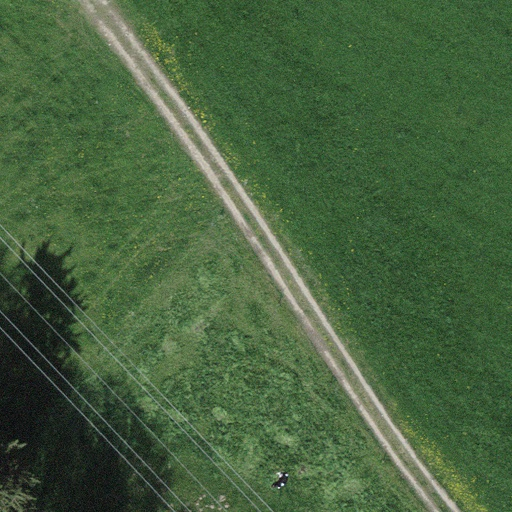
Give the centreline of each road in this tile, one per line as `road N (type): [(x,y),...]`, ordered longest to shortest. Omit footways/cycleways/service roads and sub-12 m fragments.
road 1 (track): [(83,0),(459,511)]
road 2 (track): [(182,139),(77,179),(0,225)]
